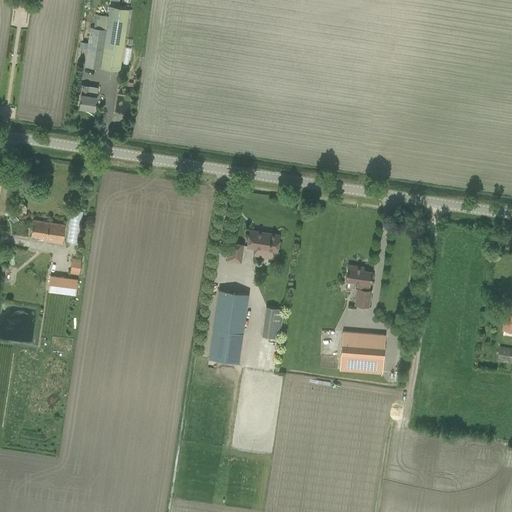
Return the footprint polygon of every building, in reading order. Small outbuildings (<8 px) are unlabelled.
[(119,71),(129,9),(110,6),(108,17),(96,15),(94,28),(91,28),(85,66),(119,71)] [(137,87),(137,79),(133,79),(133,83),(128,82),(128,85),(137,87)] [(79,107),(94,110),(96,96),(97,88),(89,86),(78,84),(77,94),(81,95),(79,107)] [(68,212),(67,242),(78,242),(79,212),(68,212)] [(62,243),(65,225),(33,220),(31,236),(44,238),(44,241),(62,243)] [(247,247),(276,252),(279,235),(249,230),(247,247)] [(226,261),(241,262),(242,243),(227,242),(226,261)] [(81,275),(82,259),(36,256),(35,272),(81,275)] [(368,290),(369,283),(371,272),(363,270),(363,266),(348,263),(346,280),(358,282),(355,305),(368,306),(370,291),(368,290)] [(75,295),(77,279),(50,275),(48,291),(75,295)] [(218,289),(208,358),(238,363),(248,293),(218,289)] [(264,320),(261,336),(279,338),(284,309),(271,307),(268,321),(264,320)] [(511,312),(505,311),(503,330),(511,331),(511,312)] [(384,347),(385,335),(342,331),(339,369),(382,373),(384,347)] [(497,360),(511,362),(511,358),(511,348),(499,347),(497,360)]
